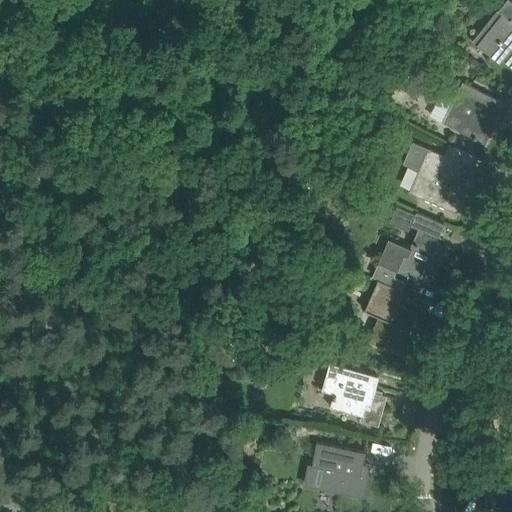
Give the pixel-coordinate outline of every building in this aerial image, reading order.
[(511,0),(506,0),(496,14),(499,16),(477,44),(484,50),(500,62),(502,59),(511,67),(511,0)] [(398,79),(380,70),(371,89),(389,98),(398,79)] [(464,81),(450,106),(443,121),(468,134),(486,143),(498,118),(503,121),(511,105),(493,96),(464,81)] [(477,156),(459,148),(448,143),(443,154),(412,141),(403,163),(418,170),(409,191),(461,214),(475,182),(452,172),(456,161),(472,168),(477,156)] [(305,163),(295,172),(304,183),(314,175),(305,163)] [(411,247),(389,238),(378,262),(430,284),(447,245),(438,241),(445,223),(416,211),(410,225),(419,228),(411,247)] [(316,258),(309,274),(328,282),(335,266),(316,258)] [(368,340),(383,347),(400,354),(418,312),(399,303),(404,290),(378,279),(364,310),(378,316),(368,340)] [(265,294),(249,288),(243,305),(259,310),(265,294)] [(231,319),(242,324),(247,315),(236,309),(231,319)] [(253,322),(249,331),(258,335),(262,326),(253,322)] [(379,375),(341,365),(329,362),(322,390),(334,393),(330,406),(361,415),(360,420),(379,425),(387,395),(374,392),(379,375)] [(362,472),(366,451),(317,441),(312,464),(321,466),(316,487),(363,497),(368,473),(362,472)] [(217,449),(214,462),(228,465),(230,452),(217,449)]
